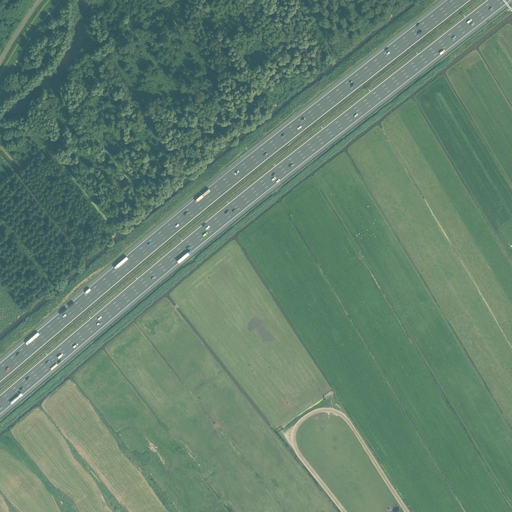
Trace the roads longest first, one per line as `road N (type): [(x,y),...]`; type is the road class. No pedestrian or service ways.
road 1 (motorway): [(0,405),(213,224),(500,0)]
road 2 (motorway): [(459,0),(0,373)]
